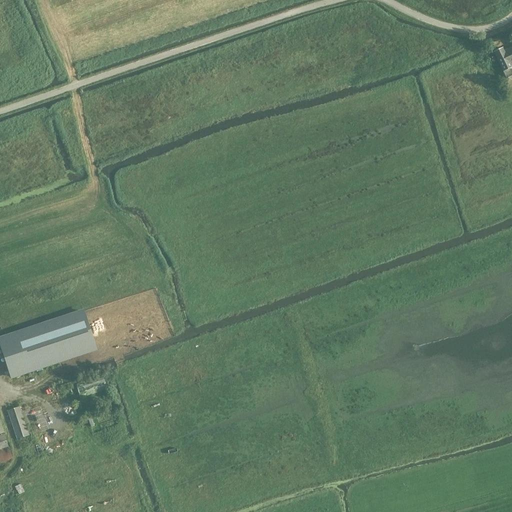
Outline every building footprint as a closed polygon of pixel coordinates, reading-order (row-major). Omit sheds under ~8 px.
[(511,47),(504,52),(502,49),(494,53),(503,74),(510,70),(511,69),(511,47)] [(83,310),(0,337),(0,345),(11,380),(97,351),(96,349),(83,310)] [(107,390),(102,375),(77,384),(82,399),(107,390)] [(56,428),(46,399),(8,411),(17,440),(56,428)] [(12,460),(4,435),(0,436),(0,464),(8,461),(12,460)]
